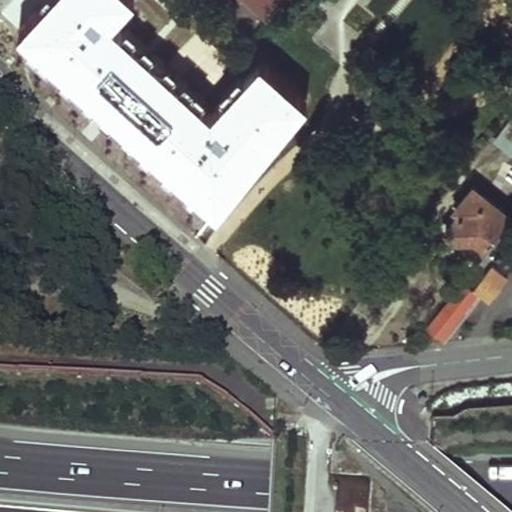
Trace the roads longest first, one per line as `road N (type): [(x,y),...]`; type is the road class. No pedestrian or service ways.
road 1 (motorway): [(511,481),(0,457)]
road 2 (tertiary): [(318,388),(0,99)]
road 3 (tertiary): [(458,511),(363,427)]
road 4 (residential): [(432,364),(350,368),(318,388)]
